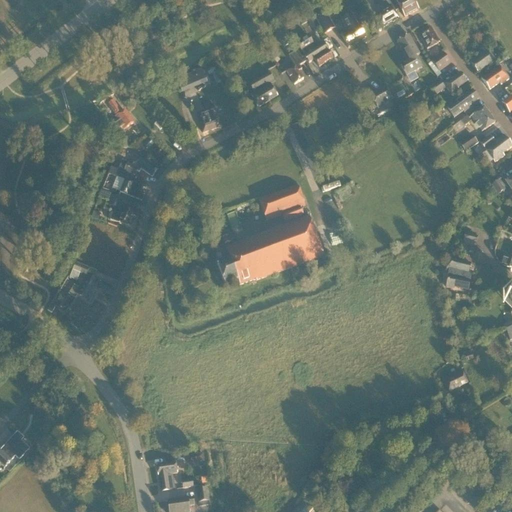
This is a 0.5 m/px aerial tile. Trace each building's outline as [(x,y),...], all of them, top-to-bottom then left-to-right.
[(412,0),(399,0),(396,2),(404,18),(418,10),(412,0)] [(511,0),(495,0),(490,3),(496,15),(511,6),(511,0)] [(399,19),(391,6),(375,16),(382,29),(399,19)] [(511,6),(496,15),(502,27),(511,21),(511,6)] [(364,18),(359,11),(355,14),(360,21),(364,18)] [(472,19),(467,11),(448,23),(454,31),(472,19)] [(324,12),(315,18),(325,35),(335,30),(324,12)] [(366,39),(359,27),(358,27),(351,16),(342,21),(347,31),(340,35),(348,49),(366,39)] [(298,20),(301,26),(307,23),(304,17),(298,20)] [(307,20),(314,32),(319,30),(311,18),(307,20)] [(511,21),(502,27),(508,39),(511,36),(511,21)] [(439,44),(430,28),(418,35),(427,50),(439,44)] [(275,34),(284,48),(290,44),(289,44),(291,43),(283,29),(275,34)] [(419,55),(409,36),(397,43),(407,61),(400,65),(406,77),(421,68),(415,57),(419,55)] [(296,44),(301,52),(302,52),(312,45),(313,44),(308,37),(296,44)] [(314,60),(319,67),(333,58),(327,50),(324,44),(315,50),(312,45),(302,52),(303,53),(302,54),(308,63),(314,60)] [(495,61),(487,50),(469,63),(477,74),(495,61)] [(306,63),(303,58),(302,59),(297,51),(288,57),(294,67),(286,72),(294,85),(303,80),(298,72),(302,70),(300,66),(306,63)] [(431,62),(439,73),(450,64),(443,54),(431,62)] [(509,80),(499,66),(481,79),(489,91),(499,84),(501,86),(509,80)] [(176,80),(181,94),(207,83),(201,69),(176,80)] [(219,78),(215,69),(207,72),(211,82),(219,78)] [(251,96),(257,108),(277,97),(270,84),(274,82),(270,74),(249,85),(253,92),(270,83),(270,84),(259,91),(251,96)] [(466,83),(460,75),(451,81),(450,79),(443,85),(451,96),(459,91),(458,89),(466,83)] [(427,89),(434,98),(445,89),(438,81),(427,89)] [(392,100),(385,87),(370,96),(377,108),(392,100)] [(454,118),(463,112),(464,113),(471,107),(470,106),(478,100),(472,92),(464,98),(463,96),(446,108),(454,118)] [(511,113),(511,97),(511,96),(501,104),(509,115),(511,113)] [(108,105),(115,115),(121,112),(113,101),(108,105)] [(196,115),(203,134),(221,128),(213,104),(202,108),(204,112),(196,115)] [(495,123),(484,108),(471,117),(482,133),(495,123)] [(128,116),(124,111),(116,117),(119,122),(117,123),(121,128),(123,127),(124,129),(133,123),(128,116)] [(440,119),(435,113),(428,118),(432,124),(440,119)] [(471,122),(467,117),(460,122),(464,127),(471,122)] [(477,143),(472,136),(460,145),(465,152),(477,143)] [(480,144),(494,164),(504,157),(502,155),(511,147),(504,136),(494,143),(490,136),(480,144)] [(141,169),(152,177),(158,169),(139,156),(132,166),(128,164),(124,172),(134,177),(137,171),(139,173),(141,169)] [(124,181),(119,193),(131,197),(142,201),(146,189),(134,184),(136,178),(111,168),(108,175),(116,178),(124,181)] [(116,178),(112,189),(119,193),(124,181),(116,178)] [(491,187),(498,196),(505,191),(499,181),(491,187)] [(344,201),(356,193),(350,185),(338,193),(344,201)] [(282,215),(285,223),(303,216),(301,209),(305,207),(298,186),(258,200),(266,221),(282,215)] [(108,202),(111,194),(101,190),(98,198),(108,202)] [(107,206),(119,210),(123,199),(111,194),(108,202),(107,206)] [(122,205),(119,215),(118,217),(112,214),(110,221),(118,224),(129,228),(133,217),(135,218),(138,210),(122,205)] [(256,280),(256,281),(323,256),(309,217),(226,248),(230,259),(216,264),(225,287),(238,282),(240,286),(256,280)] [(477,237),(465,234),(463,244),(475,247),(477,237)] [(454,288),(468,291),(470,276),(468,274),(470,263),(448,259),(445,273),(449,274),(446,288),(454,289),(454,288)] [(80,274),(86,276),(89,268),(75,263),(72,271),(80,274)] [(72,271),(69,279),(77,282),(80,274),(72,271)] [(75,294),(89,303),(93,296),(92,295),(97,287),(92,284),(95,279),(88,274),(75,294)] [(99,290),(109,295),(113,288),(102,282),(99,290)] [(466,338),(459,340),(462,349),(469,347),(466,338)] [(473,360),(470,351),(463,354),(466,363),(473,360)] [(442,378),(449,393),(468,383),(461,370),(463,369),(461,364),(453,368),(455,373),(451,375),(451,374),(442,378)] [(19,461),(29,450),(14,436),(1,450),(0,449),(0,464),(4,469),(15,457),(19,461)] [(177,474),(176,463),(156,466),(158,477),(161,493),(175,490),(172,475),(177,474)] [(471,494),(481,484),(476,479),(466,489),(471,494)] [(182,482),(183,489),(193,488),(193,487),(192,481),(192,480),(182,482)] [(476,499),(486,489),(481,484),(471,494),(476,499)] [(209,502),(207,489),(196,491),(199,504),(209,502)] [(481,504),(491,494),(486,489),(476,499),(481,504)] [(511,499),(511,497),(508,493),(498,503),(503,509),(511,499)] [(167,502),(168,511),(189,511),(188,507),(194,506),(193,499),(187,499),(167,502)]
